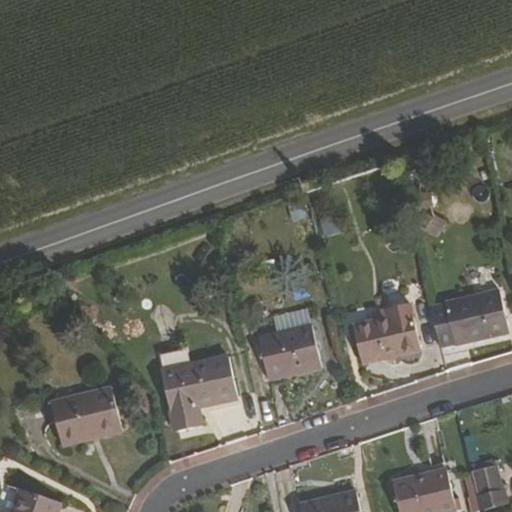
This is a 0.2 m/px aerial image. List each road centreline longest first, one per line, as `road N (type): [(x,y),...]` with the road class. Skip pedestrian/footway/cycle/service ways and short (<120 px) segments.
road 1 (primary): [(511,90),(0,253)]
road 2 (residential): [(143,511),(149,489),(511,369)]
